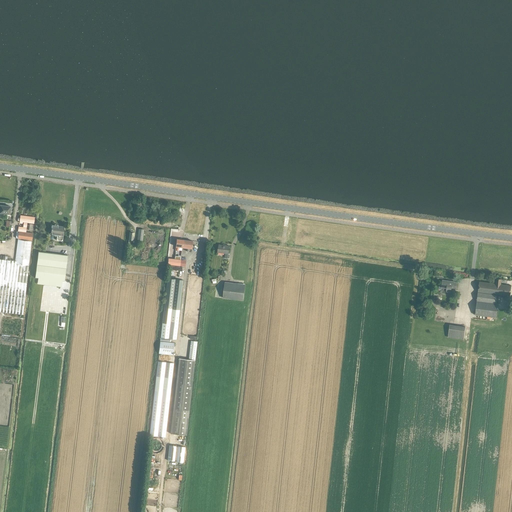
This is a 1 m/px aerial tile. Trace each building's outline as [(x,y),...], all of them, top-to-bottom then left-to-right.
[(10,207),(0,205),(0,209),(0,212),(10,214),(10,207)] [(18,231),(19,231),(26,232),(27,222),(30,223),(29,230),(33,230),(34,223),(35,217),(21,215),(20,221),(24,222),(23,227),(19,226),(18,231)] [(63,235),(64,235),(65,227),(52,225),(51,233),(55,234),(54,236),(57,236),(57,240),(63,240),(63,235)] [(0,259),(0,311),(23,314),(24,310),(24,308),(29,266),(32,241),(33,233),(26,232),(19,231),(17,231),(16,238),(19,238),(16,261),(0,259)] [(187,251),(191,252),(192,241),(183,240),(182,247),(187,248),(187,251)] [(219,244),(218,252),(226,253),(225,257),(230,257),(230,254),(229,253),(230,245),(219,244)] [(38,251),(35,277),(38,278),(63,281),(65,281),(65,275),(68,255),(38,251)] [(480,282),(478,292),(498,294),(510,296),(511,286),(501,284),(502,279),(497,278),(496,284),(480,282)] [(161,337),(176,339),(183,280),(168,279),(161,337)] [(447,288),(447,291),(451,292),(452,288),(457,289),(458,281),(443,280),(442,287),(447,288)] [(224,297),(244,300),(245,285),(225,282),(224,297)] [(478,292),(477,300),(497,303),(498,294),(478,292)] [(477,300),(476,314),(496,317),(498,303),(497,303),(477,300)] [(448,337),(464,339),(464,338),(466,326),(450,324),(448,337)] [(173,355),(173,347),(174,343),(160,341),(159,353),(173,355)] [(179,358),(171,433),(186,435),(195,360),(179,358)] [(158,362),(150,435),(165,437),(173,363),(158,362)] [(185,447),(169,446),(167,460),(183,462),(185,447)]
